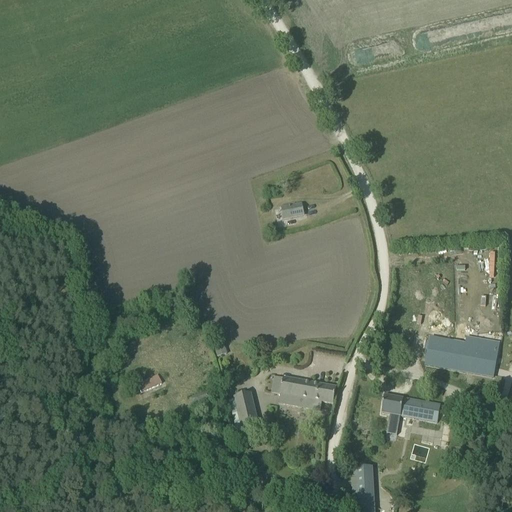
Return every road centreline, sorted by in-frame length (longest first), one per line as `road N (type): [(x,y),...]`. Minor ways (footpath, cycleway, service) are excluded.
road 1 (unclassified): [(355,361),(377,300),(380,232),(320,93),(261,0)]
road 2 (unclassified): [(511,411),(355,361)]
road 3 (unclassified): [(334,511),(335,429),(355,361)]
